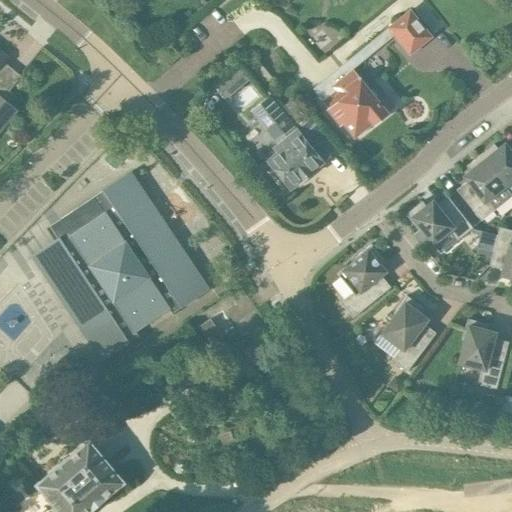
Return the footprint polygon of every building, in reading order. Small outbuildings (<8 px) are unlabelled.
[(410,10),(388,28),(410,54),(431,36),(410,10)] [(0,52),(0,82),(11,69),(2,61),(6,57),(0,52)] [(250,78),(240,66),(215,86),(225,98),(250,78)] [(0,128),(16,110),(3,98),(21,77),(11,69),(0,82),(0,128)] [(326,79),(313,89),(329,109),(328,110),(340,124),(342,122),(354,137),(372,122),(373,124),(387,112),(395,105),(385,94),(377,100),(359,77),(359,78),(353,69),(332,86),(326,79)] [(312,148),(269,95),(250,111),(277,144),(273,147),(277,152),(267,160),(290,189),(323,162),(323,161),(330,155),(319,142),(312,148)] [(494,144),(480,155),(505,186),(511,180),(511,145),(508,148),(504,143),(498,149),(494,144)] [(456,190),(479,219),(481,221),(495,209),(488,200),(505,186),(480,155),(466,166),(470,170),(463,176),(467,181),(456,190)] [(103,191),(82,204),(50,225),(59,238),(32,256),(101,360),(138,335),(135,331),(169,308),(173,312),(208,289),(130,172),(102,189),(103,191)] [(470,229),(472,228),(448,196),(437,205),(433,200),(426,206),(422,201),(406,214),(419,230),(421,228),(433,243),(450,229),(458,239),(469,231),(470,229)] [(511,230),(499,227),(497,235),(493,251),(489,266),(503,269),(501,275),(510,277),(508,283),(511,284),(511,230)] [(480,237),(477,247),(493,251),(497,235),(471,229),(470,229),(469,231),(480,237)] [(353,318),(390,287),(381,275),(386,271),(380,265),(385,261),(371,244),(354,258),(356,260),(338,274),(353,293),(340,303),(353,318)] [(406,372),(436,333),(424,324),(427,319),(420,314),(424,309),(406,296),(393,313),(395,315),(381,333),(400,348),(391,360),(406,372)] [(198,326),(210,345),(222,337),(210,318),(198,326)] [(477,384),(479,385),(496,389),(508,342),(494,338),(495,332),(487,330),(488,324),(467,318),(462,340),(464,340),(458,363),(481,369),(477,384)] [(89,440),(36,484),(59,511),(87,511),(123,482),(89,440)]
